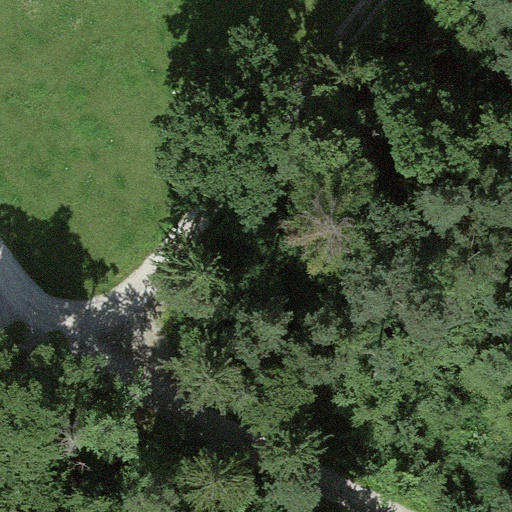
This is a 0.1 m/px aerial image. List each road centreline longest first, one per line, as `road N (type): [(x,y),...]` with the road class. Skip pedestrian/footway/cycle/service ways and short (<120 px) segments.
road 1 (track): [(8,309),(69,329),(130,300),(365,0)]
road 2 (track): [(69,329),(234,445),(385,511)]
